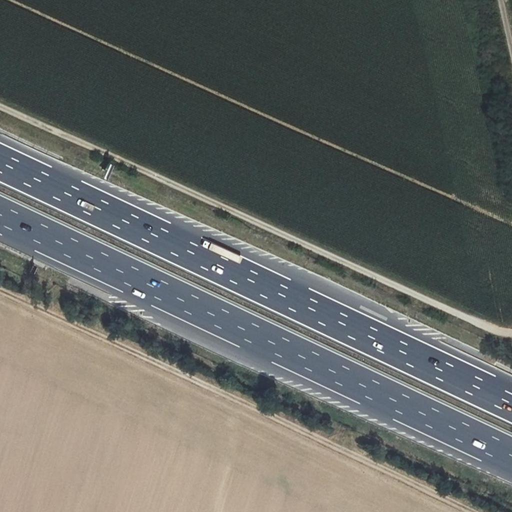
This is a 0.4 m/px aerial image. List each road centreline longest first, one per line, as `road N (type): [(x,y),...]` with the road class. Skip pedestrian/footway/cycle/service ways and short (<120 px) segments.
road 1 (motorway): [(511,401),(0,161)]
road 2 (motorway): [(0,215),(511,455)]
road 3 (track): [(469,511),(0,292)]
road 4 (track): [(0,107),(461,316)]
